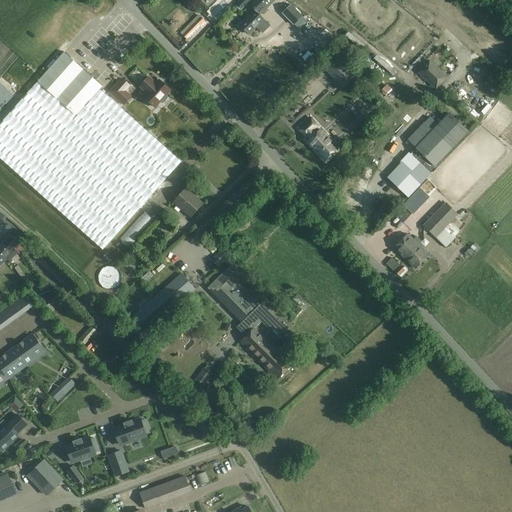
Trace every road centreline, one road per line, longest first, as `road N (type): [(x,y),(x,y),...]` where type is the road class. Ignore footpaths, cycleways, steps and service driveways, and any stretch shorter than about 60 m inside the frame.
road 1 (unclassified): [(511,410),(117,0)]
road 2 (residential): [(0,344),(39,317),(122,409)]
road 3 (unclassified): [(279,511),(239,444),(202,429),(167,392)]
